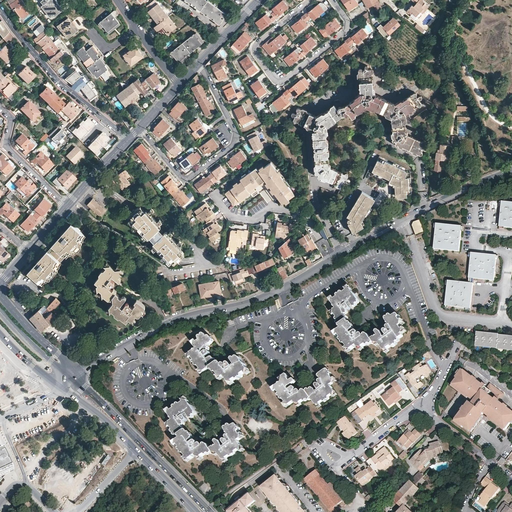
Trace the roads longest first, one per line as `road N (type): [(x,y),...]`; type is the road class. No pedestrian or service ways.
road 1 (residential): [(70,376),(166,323),(252,301),(331,258)]
road 2 (residential): [(310,0),(256,44),(274,79),(283,81),(345,30),(346,18)]
road 3 (residential): [(331,258),(511,170)]
road 4 (primary): [(209,511),(70,376)]
road 5 (residential): [(0,9),(58,82),(128,139)]
road 6 (residential): [(181,177),(235,142),(198,63)]
road 7 (residential): [(216,194),(233,218),(253,219),(270,208),(301,212),(323,244)]
road 8 (residential): [(0,106),(11,120),(7,147),(67,206)]
